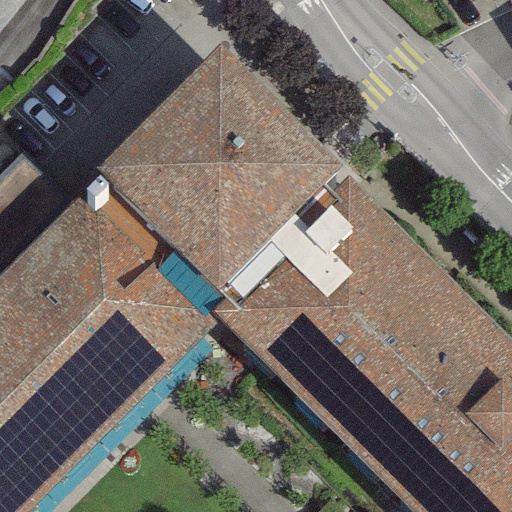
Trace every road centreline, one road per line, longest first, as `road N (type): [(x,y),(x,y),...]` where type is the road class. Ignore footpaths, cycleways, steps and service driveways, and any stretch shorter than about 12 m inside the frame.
road 1 (tertiary): [(422,125),(316,0)]
road 2 (tertiary): [(511,215),(422,125)]
